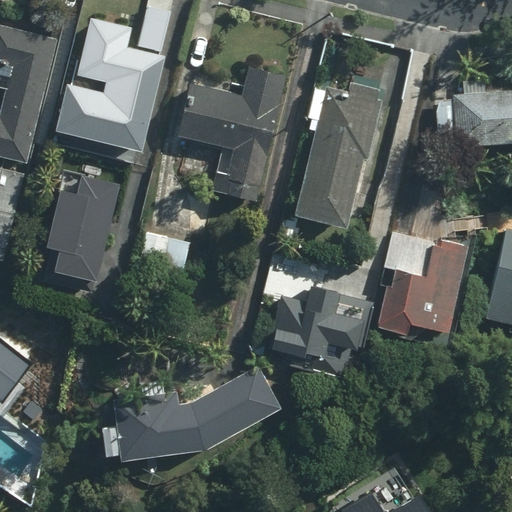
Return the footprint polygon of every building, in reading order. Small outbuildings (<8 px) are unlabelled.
[(0,157),(24,164),(54,41),(0,27),(0,66),(7,68),(0,97),(0,157)] [(85,69),(117,77),(112,97),(61,84),(49,131),(137,153),(161,59),(92,42),(85,69)] [(260,156),(266,157),(283,75),(244,67),(238,96),(183,85),(172,137),(219,147),(210,191),(251,199),(260,156)] [(378,95),(325,81),(289,215),(343,229),(378,95)] [(511,89),(449,95),(453,145),(511,139),(511,89)] [(0,257),(20,174),(0,169),(0,257)] [(70,194),(50,206),(43,237),(49,244),(46,270),(90,279),(110,187),(76,176),(70,194)] [(511,319),(511,229),(501,226),(478,317),(509,325),(511,319)] [(396,334),(399,322),(441,332),(462,246),(398,230),(373,328),(396,334)] [(173,241),(141,233),(134,261),(166,268),(173,241)] [(355,320),(327,313),(332,292),(306,286),(302,302),(278,297),(267,348),(318,359),(321,343),(348,349),(355,320)] [(0,399),(29,363),(0,339),(0,399)] [(175,393),(108,399),(114,460),(199,452),(278,409),(256,367),(186,404),(176,405),(175,393)] [(419,511),(408,495),(383,511),(379,511),(366,494),(340,511),(419,511)]
